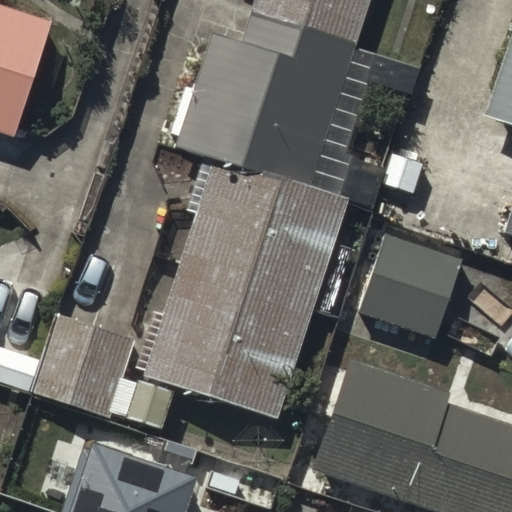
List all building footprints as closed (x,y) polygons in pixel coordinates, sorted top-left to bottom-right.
[(353,53),(368,0),(253,0),(237,53),(206,44),(193,88),(183,85),(165,146),(175,149),(170,163),(198,171),(182,224),(190,226),(160,325),(149,321),(131,379),(143,382),(140,392),(276,434),(297,364),(321,371),(334,330),(312,323),(346,212),(337,209),(354,154),(347,152),(375,60),(353,53)] [(47,38),(0,22),(0,148),(9,151),(47,38)] [(511,30),(479,131),(511,142),(511,30)] [(511,219),(503,250),(511,252),(511,219)] [(381,237),(352,322),(433,350),(462,265),(381,237)] [(447,407),(347,371),(308,481),(394,511),(511,511),(511,438),(444,415),(447,407)] [(96,444),(73,511),(184,511),(196,477),(96,444)]
